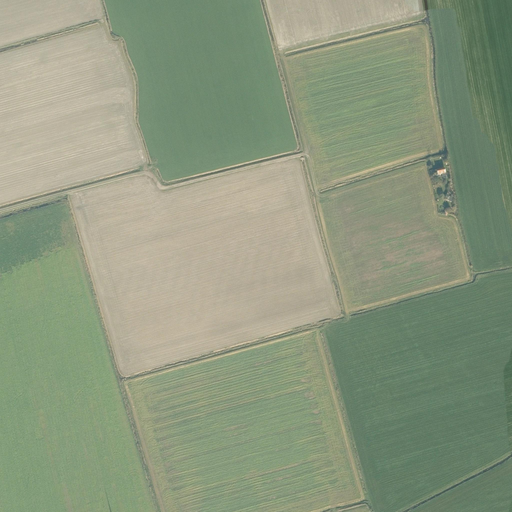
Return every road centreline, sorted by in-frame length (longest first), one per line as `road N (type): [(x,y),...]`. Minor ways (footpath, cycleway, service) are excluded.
road 1 (track): [(0,211),(143,173),(163,188),(307,154)]
road 2 (track): [(307,154),(321,196),(437,160)]
road 3 (track): [(307,154),(267,0)]
